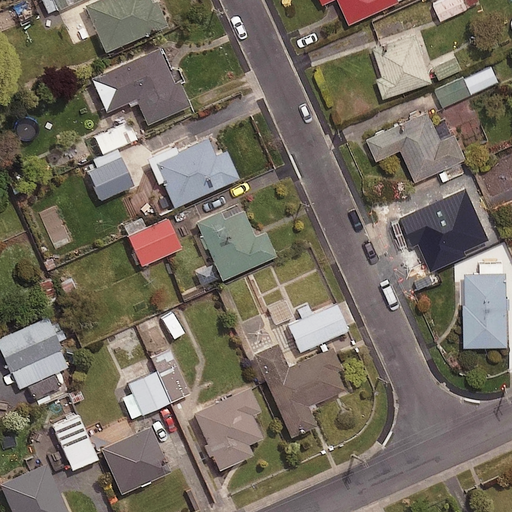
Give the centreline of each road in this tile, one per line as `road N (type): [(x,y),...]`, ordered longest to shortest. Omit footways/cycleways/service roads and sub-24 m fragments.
road 1 (residential): [(243,0),(444,449)]
road 2 (residential): [(444,449),(304,511)]
